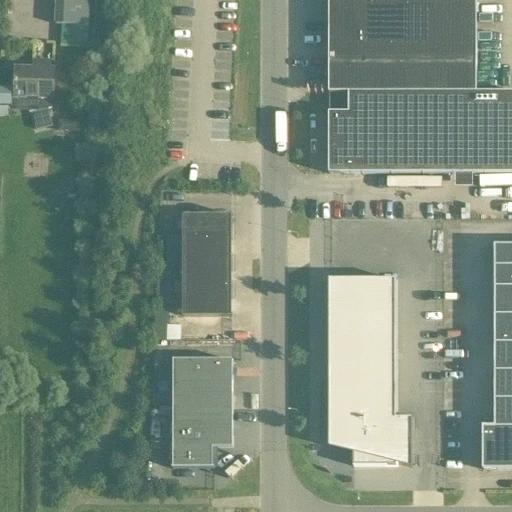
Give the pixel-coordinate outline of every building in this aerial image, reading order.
[(56,0),(55,25),(88,27),(89,0),(56,0)] [(349,0),(349,3),(329,3),(329,175),(511,174),(511,93),(477,93),(476,0),(431,0),(431,3),(395,3),(394,0),(349,0)] [(0,88),(0,105),(15,106),(16,97),(39,98),(38,110),(32,112),(36,130),(52,127),(49,109),(50,109),(51,98),(53,98),(54,70),(50,70),(50,66),(34,66),(34,70),(16,69),(15,85),(11,85),(11,88),(0,88)] [(66,132),(82,132),(83,122),(66,122),(66,132)] [(183,318),(231,317),(232,317),(232,216),(183,216),(183,318)] [(353,467),(397,467),(397,466),(409,470),(409,421),(393,421),(393,313),(430,313),(431,235),(329,235),(329,275),(336,275),(336,282),(329,282),(329,442),(353,442),(353,467)] [(511,246),(495,247),(495,401),(495,427),(483,427),(483,471),(511,470),(511,246)] [(168,326),(168,341),(180,342),(180,327),(168,326)] [(174,361),(174,398),(233,398),(233,361),(174,361)] [(233,398),(174,398),(174,449),(173,449),(173,470),(214,470),(214,449),(233,449),(233,398)]
